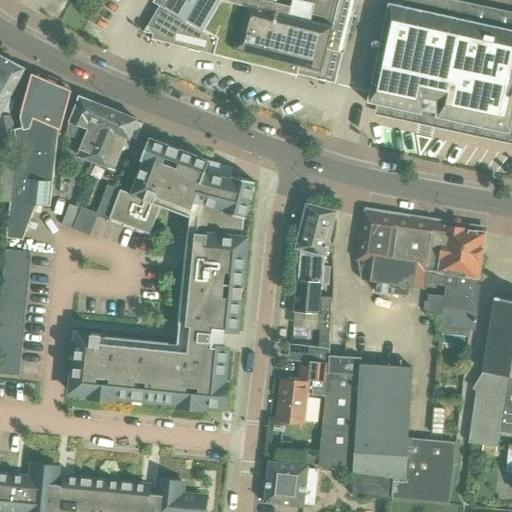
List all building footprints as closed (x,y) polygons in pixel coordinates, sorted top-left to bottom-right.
[(162,0),(143,33),(152,35),(150,40),(161,43),(186,20),(188,21),(187,23),(187,24),(186,25),(186,27),(187,28),(187,30),(188,31),(189,32),(190,33),(191,34),(192,34),(194,34),(195,35),(196,34),(198,34),(199,33),(200,33),(201,32),(202,31),(216,40),(213,53),(238,60),(240,54),(255,57),(254,64),(274,69),(273,72),(295,78),(296,76),(334,86),(341,56),(343,56),(344,53),(357,0),(162,0)] [(510,134),(511,124),(511,13),(451,0),(389,0),(367,103),(422,114),(423,110),(436,113),(435,117),(450,120),(510,134)] [(0,130),(13,128),(10,114),(15,101),(9,98),(25,69),(0,55),(0,130)] [(17,142),(6,238),(23,239),(35,205),(50,207),(58,128),(61,129),(70,94),(71,91),(52,82),(32,74),(22,113),(21,118),(23,128),(14,130),(17,142)] [(70,121),(67,135),(76,139),(82,125),(89,129),(81,149),(78,156),(91,162),(114,171),(116,164),(122,150),(124,151),(124,149),(128,149),(131,142),(129,139),(130,137),(136,139),(142,124),(137,121),(137,120),(110,108),(95,102),(95,103),(80,97),(79,99),(79,100),(70,121)] [(231,179),(205,172),(209,161),(149,138),(140,161),(142,162),(130,194),(120,190),(109,219),(150,235),(160,207),(167,209),(189,218),(189,217),(194,217),(192,233),(187,232),(184,270),(178,325),(190,327),(187,352),(100,343),(101,336),(76,333),(70,393),(89,395),(89,398),(112,400),(113,397),(178,404),(178,406),(202,409),(202,406),(224,408),(227,384),(224,384),(227,349),(223,348),(224,330),(237,331),(246,238),(241,238),(243,218),(246,219),(255,182),(231,176),(231,179)] [(0,162),(0,200),(10,201),(14,164),(0,162)] [(68,195),(70,182),(59,181),(57,194),(68,195)] [(301,249),(325,255),(326,253),(332,253),(333,243),(329,243),(337,211),(307,204),(296,248),(301,249)] [(63,220),(62,225),(73,229),(80,209),(69,205),(67,211),(63,220)] [(73,229),(90,235),(98,214),(97,213),(81,207),(80,209),(73,229)] [(478,285),(479,279),(486,232),(410,220),(411,215),(366,208),(359,266),(361,279),(377,282),(375,292),(407,296),(409,287),(426,289),(427,284),(445,286),(444,296),(428,295),(426,314),(441,315),(440,334),(469,337),(470,330),(475,331),(480,285),(478,285)] [(323,266),(325,255),(301,249),(298,280),(295,280),(293,312),(319,313),(321,284),(328,285),(330,267),(323,266)] [(5,254),(0,301),(0,374),(19,376),(31,252),(5,250),(5,254)] [(511,299),(495,297),(483,371),(472,389),(476,391),(468,442),(483,445),(497,447),(499,432),(511,434),(511,299)] [(329,346),(331,298),(321,298),(319,346),(329,346)] [(393,477),(391,498),(449,503),(455,442),(407,438),(412,367),(360,364),(361,358),(328,356),(328,363),(325,396),(318,466),(354,471),(393,477)] [(308,394),(325,396),(328,363),(300,362),(298,382),(281,380),(277,420),(305,423),(308,394)] [(495,456),(497,447),(483,445),(481,453),(495,456)] [(304,507),(309,466),(269,461),(264,502),(304,507)] [(56,485),(58,467),(32,465),(31,478),(0,474),(0,511),(204,511),(206,497),(182,495),(183,483),(157,480),(156,495),(148,494),(149,485),(65,477),(64,486),(56,485)] [(353,495),(391,498),(393,477),(354,471),(353,495)]
